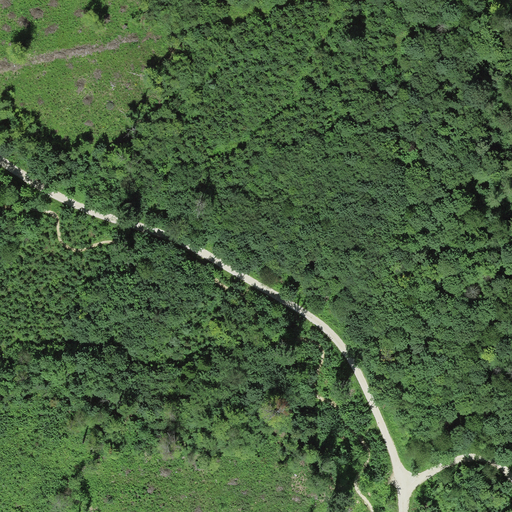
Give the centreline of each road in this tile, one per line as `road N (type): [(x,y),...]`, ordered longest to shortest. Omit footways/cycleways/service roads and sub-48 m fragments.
road 1 (track): [(0,160),(71,202),(188,245),(322,326),(353,363),(389,442),(403,511)]
road 2 (track): [(401,488),(473,455),(499,463),(511,480)]
